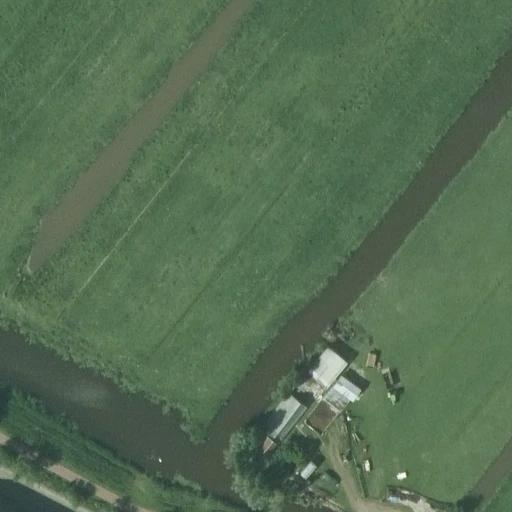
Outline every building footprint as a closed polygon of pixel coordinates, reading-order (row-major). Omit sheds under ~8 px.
[(325,387),(346,361),(326,344),(305,370),(325,387)] [(360,389),(340,374),(321,399),(339,413),(349,399),(351,400),(360,389)] [(307,400),(319,386),(308,377),(296,392),(307,400)] [(263,459),(305,405),(288,392),(258,430),(263,434),(251,449),(263,459)] [(303,479),(313,465),(307,460),(297,474),(303,479)]
